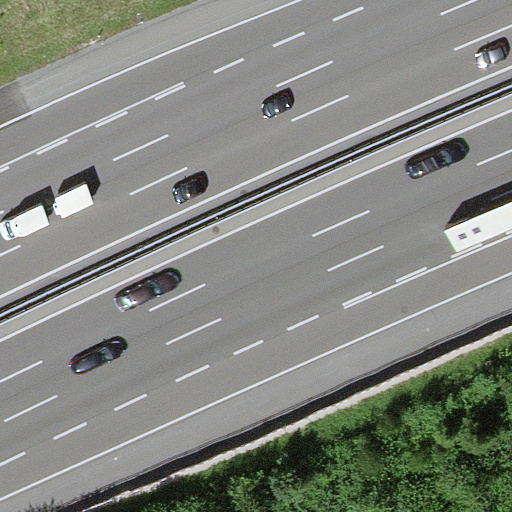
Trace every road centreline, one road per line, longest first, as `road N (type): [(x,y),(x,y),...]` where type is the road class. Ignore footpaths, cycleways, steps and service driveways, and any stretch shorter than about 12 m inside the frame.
road 1 (motorway): [(0,404),(511,171)]
road 2 (motorway): [(511,6),(0,234)]
